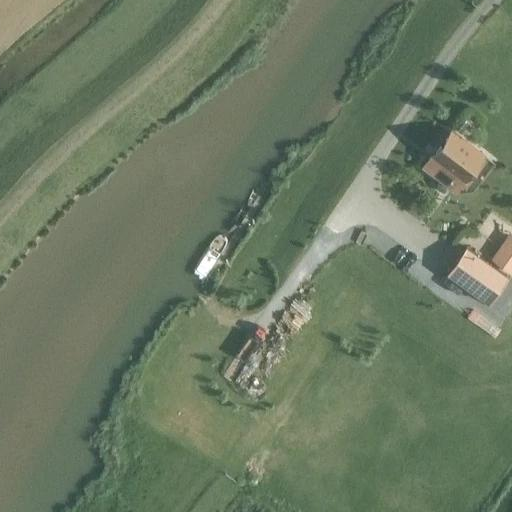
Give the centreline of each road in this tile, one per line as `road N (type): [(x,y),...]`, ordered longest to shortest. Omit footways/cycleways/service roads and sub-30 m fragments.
road 1 (residential): [(418,235),(357,193),(494,0)]
road 2 (track): [(267,333),(357,193)]
